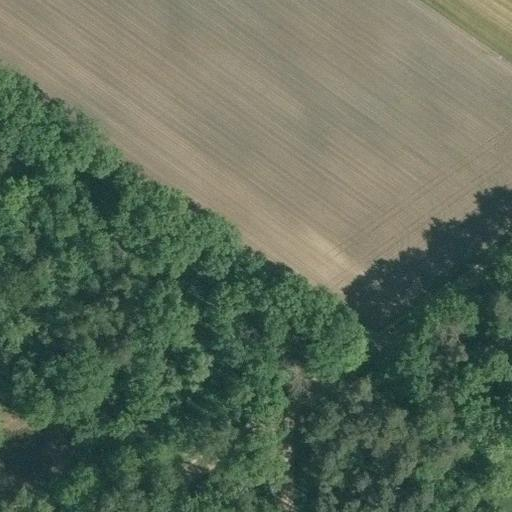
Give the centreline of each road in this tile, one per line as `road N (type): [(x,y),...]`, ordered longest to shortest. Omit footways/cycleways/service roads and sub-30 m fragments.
road 1 (track): [(286,408),(511,251)]
road 2 (track): [(139,511),(286,408)]
